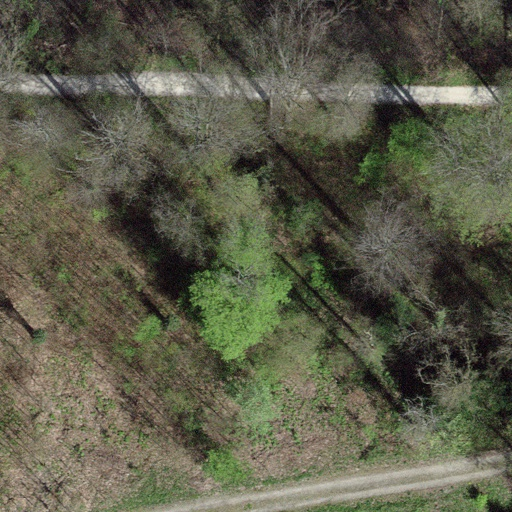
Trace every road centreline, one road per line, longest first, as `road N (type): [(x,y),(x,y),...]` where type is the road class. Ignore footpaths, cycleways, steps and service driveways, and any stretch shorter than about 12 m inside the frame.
road 1 (track): [(511,88),(0,84)]
road 2 (track): [(234,511),(511,462)]
